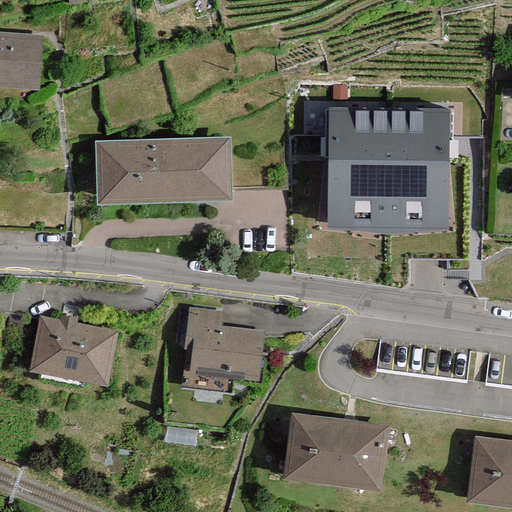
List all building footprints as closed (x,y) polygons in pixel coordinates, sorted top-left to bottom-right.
[(0,27),(0,80),(39,82),(41,29),(0,27)] [(446,112),(331,111),(330,223),(444,225),(446,112)] [(94,137),(96,196),(230,192),(228,132),(94,137)] [(193,336),(191,370),(258,376),(262,327),(219,324),(220,310),(186,307),(184,336),(193,336)] [(39,314),(28,366),(105,381),(116,330),(39,314)] [(287,408),(279,473),(378,485),(386,421),(287,408)] [(511,438),(473,433),(465,494),(511,499),(511,438)]
